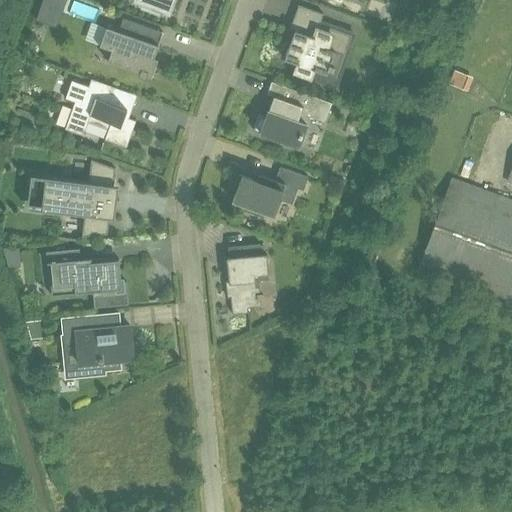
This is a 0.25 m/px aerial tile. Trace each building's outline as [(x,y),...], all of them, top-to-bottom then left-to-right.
[(136,0),(145,3),(143,8),(159,14),(160,9),(169,12),(173,0),(136,0)] [(406,0),(390,0),(382,23),(396,28),(406,0)] [(335,68),(341,70),(355,34),(321,22),(324,13),(299,5),(290,29),(294,31),(284,59),(298,64),(295,72),(311,78),(314,69),(327,74),(329,68),(335,70),(335,68)] [(146,78),(147,75),(152,77),(158,59),(154,58),(159,45),(141,39),(146,25),(123,18),(119,31),(107,27),(100,46),(112,50),(108,61),(140,73),(139,76),(146,78)] [(462,89),(468,75),(455,69),(449,83),(462,89)] [(136,120),(129,118),(125,116),(127,108),(112,103),(117,88),(92,79),(89,86),(72,80),(66,98),(75,101),(65,129),(83,135),(91,115),(111,122),(105,139),(127,146),(136,120)] [(254,130),(299,146),(307,125),(298,122),(301,113),(326,122),(333,103),(272,81),(267,94),(274,97),(266,117),(259,115),(254,130)] [(91,168),(90,182),(31,175),(27,208),(85,215),(84,230),(83,230),(82,237),(108,234),(110,218),(115,219),(119,186),(113,185),(115,170),(116,170),(116,168),(92,159),(91,168)] [(304,190),(309,177),(280,166),(276,180),(259,174),(257,180),(238,174),(232,191),(236,192),(233,201),(248,206),(247,211),(260,216),(262,211),(274,216),(280,200),(293,204),(298,188),(304,190)] [(511,200),(471,185),(452,178),(418,271),(511,305),(511,171),(509,180),(511,181),(511,200)] [(259,280),(268,279),(269,279),(269,273),(267,253),(262,254),(261,243),(228,246),(230,257),(227,257),(227,259),(230,259),(231,267),(228,267),(229,281),(227,281),(226,281),(228,297),(229,297),(231,296),(233,314),(248,312),(248,308),(262,306),(261,299),(263,298),(263,294),(261,294),(259,280)] [(97,290),(93,290),(94,307),(129,304),(127,281),(125,281),(125,282),(122,283),(119,259),(91,262),(91,259),(92,259),(92,258),(81,259),(80,249),(48,252),(50,279),(61,278),(62,282),(75,280),(76,287),(92,286),(96,286),(97,290)] [(77,362),(78,374),(103,372),(103,368),(119,366),(118,358),(134,357),(131,326),(98,329),(97,315),(63,319),(67,363),(77,362)] [(45,319),(26,321),(31,338),(46,337),(45,319)]
